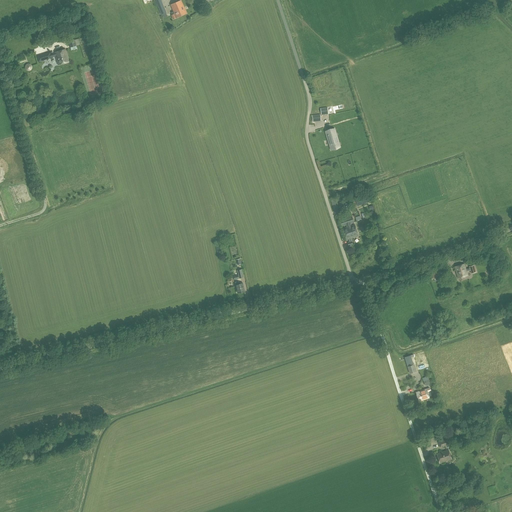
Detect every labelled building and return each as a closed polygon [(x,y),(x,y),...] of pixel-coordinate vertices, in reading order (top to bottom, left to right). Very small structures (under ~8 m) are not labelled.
[(156,0),(161,15),(166,13),(161,0),(156,0)] [(170,5),(173,12),(171,13),(172,15),(171,15),(173,19),(187,14),(181,0),(170,5)] [(69,42),(71,51),(78,49),(75,40),(69,42)] [(55,53),(56,56),(58,65),(69,62),(66,49),(55,53)] [(52,57),(50,53),(50,52),(37,56),(39,62),(52,58),(52,57)] [(338,142),(334,129),(327,131),(328,135),(327,136),(329,141),(330,141),(331,144),(330,144),(331,150),(336,148),(336,146),(335,144),(335,145),(335,143),(338,142)] [(355,200),(356,201),(358,206),(369,202),(366,196),(355,200)] [(337,200),(329,203),(332,213),(340,210),(337,200)] [(355,217),(356,220),(357,222),(369,218),(367,214),(355,217)] [(349,239),(351,238),(358,236),(354,225),(351,226),(350,223),(353,222),(352,217),(340,221),(342,226),(347,224),(348,227),(343,229),(346,240),(349,239)] [(469,267),(465,268),(464,264),(455,267),(458,278),(468,275),(466,270),(470,269),(471,274),(477,272),(475,263),(468,266),(469,267)] [(480,265),(484,276),(489,274),(485,263),(480,265)] [(235,282),(236,285),(237,293),(245,291),(243,283),(239,284),(239,282),(235,282)] [(404,358),(407,367),(413,365),(411,359),(410,356),(404,358)] [(414,360),(417,370),(422,369),(419,358),(414,360)] [(414,364),(413,365),(407,367),(409,374),(416,372),(414,364)] [(416,393),(419,401),(429,397),(427,392),(431,391),(430,388),(416,393)] [(438,442),(440,448),(449,445),(447,439),(438,442)] [(437,454),(440,463),(451,459),(448,450),(437,454)]
